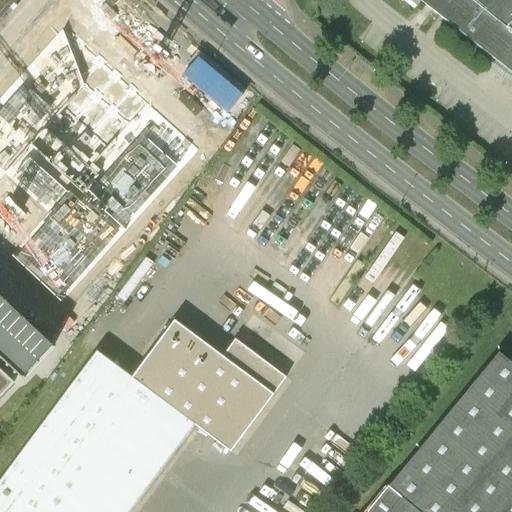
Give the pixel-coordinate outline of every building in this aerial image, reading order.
[(0,0),(0,19),(17,0),(0,0)] [(412,0),(511,76),(511,30),(472,0),(412,0)] [(511,0),(472,0),(511,30),(511,28),(511,0)] [(357,225),(372,201),(363,196),(348,220),(357,225)] [(54,348),(0,297),(0,360),(1,360),(6,365),(5,367),(7,368),(8,367),(14,372),(13,374),(15,375),(16,374),(23,380),(54,348)] [(96,352),(0,480),(0,511),(128,511),(194,424),(230,450),(286,375),(235,338),(221,356),(174,321),(132,378),(96,352)] [(511,511),(511,363),(499,352),(367,511),(511,511)] [(0,397),(14,383),(0,370),(0,397)]
